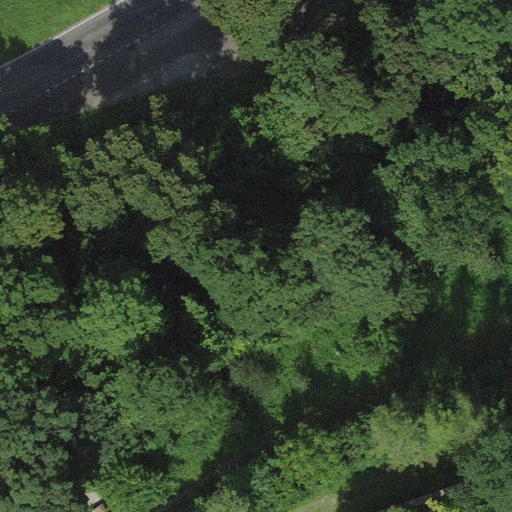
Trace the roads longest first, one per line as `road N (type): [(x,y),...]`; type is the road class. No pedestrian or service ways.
road 1 (track): [(0,372),(64,329),(511,148)]
road 2 (unclassified): [(15,86),(100,89),(236,61),(391,0)]
road 3 (track): [(322,511),(511,439)]
road 4 (residential): [(175,0),(15,86)]
